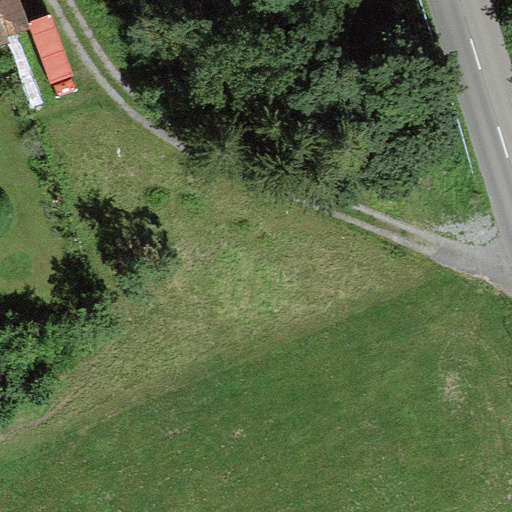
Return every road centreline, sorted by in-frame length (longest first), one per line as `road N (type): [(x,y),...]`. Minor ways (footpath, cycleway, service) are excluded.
road 1 (track): [(58,0),(137,108),(212,158),(476,263),(511,267)]
road 2 (secondary): [(461,0),(511,164)]
